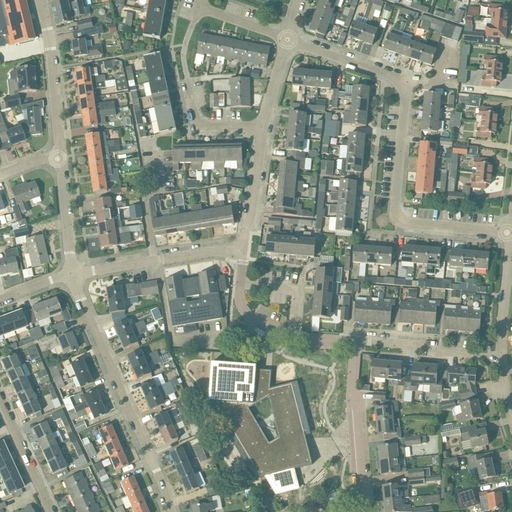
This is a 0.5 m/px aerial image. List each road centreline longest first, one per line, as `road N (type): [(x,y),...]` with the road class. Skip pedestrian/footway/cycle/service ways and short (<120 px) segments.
road 1 (unclassified): [(170,511),(69,274)]
road 2 (residential): [(511,234),(396,220),(405,84)]
road 3 (residential): [(263,127),(196,123),(182,53),(198,8)]
road 4 (residential): [(358,511),(349,387),(354,343)]
road 5 (unclassified): [(57,153),(36,0)]
road 6 (residential): [(501,357),(354,343)]
road 7 (residential): [(405,84),(287,38)]
road 8 (residential): [(501,357),(511,234)]
road 9 (residential): [(50,511),(0,399)]
road 10 (unclassified): [(69,274),(57,153)]
